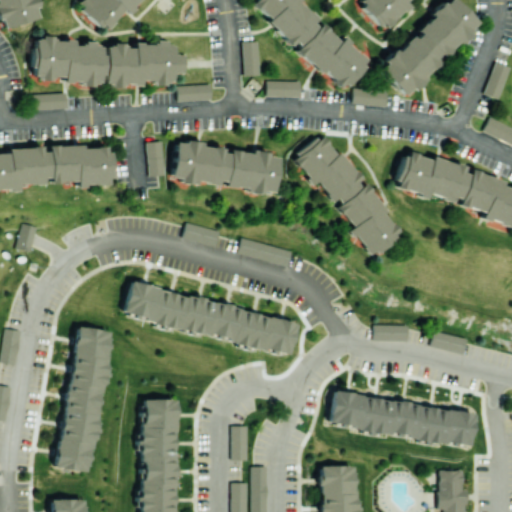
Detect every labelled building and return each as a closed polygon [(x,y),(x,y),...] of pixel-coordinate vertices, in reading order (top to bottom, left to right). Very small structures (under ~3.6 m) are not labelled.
[(35,17),(32,7),(33,6),(30,0),(0,0),(0,24),(1,27),(35,17)] [(78,0),(75,3),(101,30),(122,10),(124,12),(136,0),(78,0)] [(338,89),(365,60),(340,37),(337,40),(315,20),(316,20),(294,1),(294,0),(247,0),(245,3),(292,45),(290,47),(338,89)] [(356,0),(354,2),(384,29),(405,4),(403,2),(404,0),(356,0)] [(401,96),(438,64),(435,60),(476,24),(454,0),(448,0),(374,65),(401,96)] [(104,86),(151,82),(159,84),(167,83),(169,73),(183,71),(181,53),(170,54),(169,44),(157,41),(130,43),(129,46),(121,44),(98,46),(98,40),(82,41),(81,45),(72,46),(71,42),(47,36),(30,38),(34,77),(43,79),(61,77),(61,82),(77,81),(77,87),(95,85),(104,86)] [(255,39),(257,73),(241,74),(239,40),(255,39)] [(482,92),(494,60),(508,65),(496,97),(482,92)] [(264,79),(298,80),(297,95),(263,94),(264,79)] [(174,85),(208,83),(209,98),(175,100),(174,85)] [(351,86),(385,89),(383,105),(350,102),(351,86)] [(29,93),(63,91),(64,106),(30,108),(29,93)] [(487,115),(511,127),(511,142),(511,144),(481,129),(487,115)] [(362,181),(319,132),(289,158),(311,184),(314,181),(333,204),(332,204),(351,226),(347,230),(369,256),(398,232),(381,212),(385,208),(361,182),(362,181)] [(147,175),(143,141),(159,140),(162,174),(147,175)] [(199,148),(199,141),(171,140),(169,177),(177,177),(176,182),(219,183),(219,187),(243,187),(243,192),(272,193),(273,156),(265,156),(265,150),(199,148)] [(0,151),(0,190),(16,189),(16,184),(44,183),(44,182),(73,181),(73,185),(107,184),(106,146),(79,147),(79,144),(42,145),(42,146),(4,147),(5,152),(0,151)] [(392,187),(424,196),(424,194),(453,202),(452,204),(480,211),(478,218),(511,227),(511,184),(459,170),(461,166),(402,150),(392,187)] [(184,221),(217,230),(213,246),(180,237),(184,221)] [(13,247),(20,222),(34,226),(27,251),(13,247)] [(289,250),(285,266),(235,253),(240,236),(289,250)] [(286,354),(293,319),(126,282),(118,317),(286,354)] [(404,324),(370,323),(370,340),(404,340),(404,324)] [(84,472),(108,330),(75,325),(63,391),(63,390),(50,466),(84,472)] [(12,364),(0,361),(0,344),(3,328),(18,331),(12,364)] [(459,354),(464,338),(430,329),(426,345),(459,354)] [(2,420),(0,419),(0,385),(8,387),(2,420)] [(470,411),(327,392),(322,426),(466,445),(470,411)] [(172,511),(171,398),(138,398),(138,511),(172,511)] [(228,459),(244,459),(243,425),(228,425),(228,459)] [(352,511),(352,464),(318,464),(318,511),(352,511)] [(247,511),(263,511),(264,466),(248,466),(247,511)] [(428,468),(429,490),(429,508),(440,508),(440,511),(461,511),(461,492),(455,492),(454,468),(428,468)] [(227,511),(243,511),(243,482),(227,482),(227,511)] [(81,511),(81,498),(47,498),(46,511),(81,511)]
